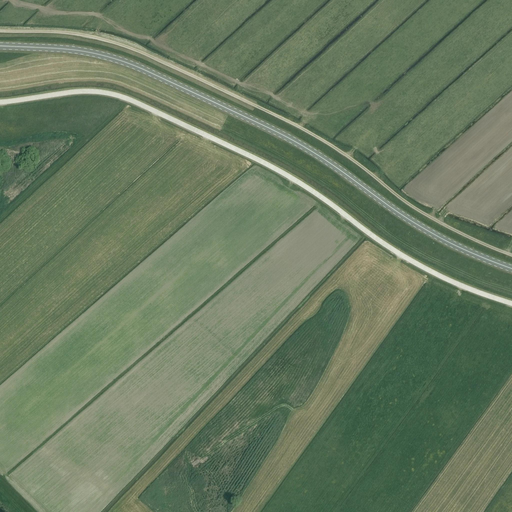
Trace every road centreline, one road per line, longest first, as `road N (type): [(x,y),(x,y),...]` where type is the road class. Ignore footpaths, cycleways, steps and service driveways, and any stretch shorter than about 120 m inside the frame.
road 1 (track): [(511,254),(417,209),(299,126),(143,52),(79,33),(0,30)]
road 2 (primary): [(511,268),(432,233),(301,145),(143,69),(95,53),(0,45)]
road 3 (unclassified): [(511,303),(424,268),(269,165),(130,100),(76,91),(0,101)]
